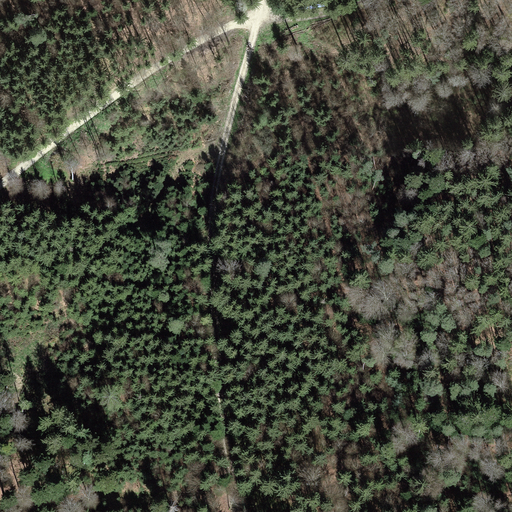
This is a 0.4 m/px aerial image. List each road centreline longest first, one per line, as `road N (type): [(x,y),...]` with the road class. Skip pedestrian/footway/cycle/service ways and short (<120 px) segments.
road 1 (track): [(236,511),(214,223),(225,141),(261,0)]
road 2 (track): [(0,186),(161,61),(232,22),(320,16),(371,0)]
